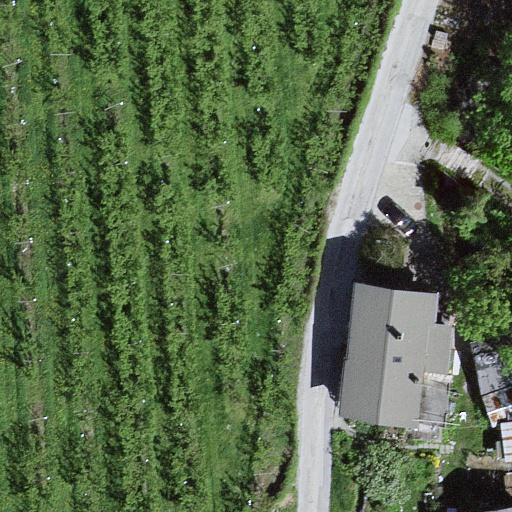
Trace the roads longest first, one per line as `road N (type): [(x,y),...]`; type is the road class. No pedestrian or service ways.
road 1 (unclassified): [(429,0),(333,266),(313,511)]
road 2 (track): [(387,119),(490,177),(511,201)]
